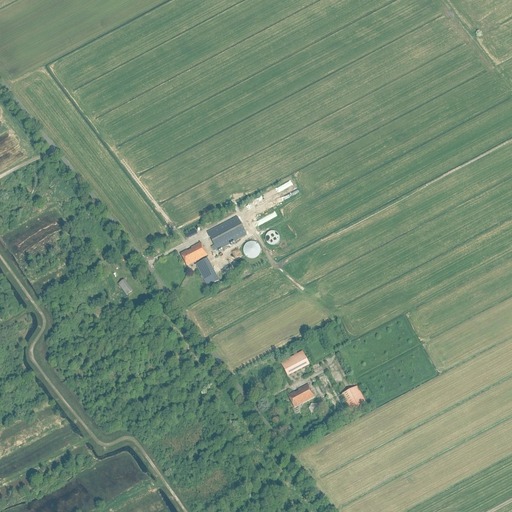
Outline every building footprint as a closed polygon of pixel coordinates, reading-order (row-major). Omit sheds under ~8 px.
[(270,192),(243,203),(245,210),(280,195),(278,192),(283,190),(281,185),(270,190),(270,192)] [(274,211),(252,222),(255,227),(276,216),(274,211)] [(237,217),(207,233),(217,251),(247,236),(237,217)] [(279,240),(279,239),(279,238),(279,237),(279,236),(278,235),(278,234),(277,234),(276,233),(275,233),(275,232),(274,232),(273,232),(272,232),(271,232),(270,232),(269,233),(268,233),(267,234),(266,234),(266,235),(265,236),(265,237),(265,238),(265,239),(265,240),(265,241),(265,242),(266,243),(266,244),(267,244),(268,245),(269,246),(270,246),(271,246),(272,246),(273,246),(274,246),(275,246),(276,245),(277,244),(278,244),(278,243),(279,242),(279,241),(279,240)] [(249,243),(247,243),(245,245),(244,247),(243,250),(243,253),(244,255),(246,258),(250,260),(253,260),(256,258),(258,256),(260,254),(260,252),(260,249),(259,246),(257,244),(255,243),(251,242),(249,243)] [(187,251),(180,254),(187,267),(207,256),(201,243),(191,248),(191,250),(188,252),(187,251)] [(226,261),(230,260),(228,252),(215,254),(219,270),(228,268),(226,261)] [(207,259),(195,265),(207,287),(219,281),(207,259)] [(119,279),(118,278),(121,275),(116,269),(110,274),(116,282),(119,279)] [(126,296),(130,293),(132,291),(124,280),(121,282),(118,285),(126,296)] [(302,352),(280,364),(287,377),(309,365),(302,352)] [(288,396),(294,408),(315,397),(308,385),(298,390),(299,392),(295,394),(294,393),(288,396)] [(356,387),(340,395),(351,416),(367,408),(356,387)]
